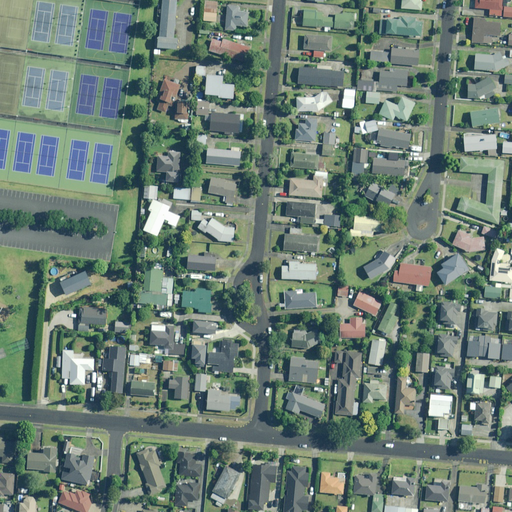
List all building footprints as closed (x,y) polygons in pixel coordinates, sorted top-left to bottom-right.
[(158,37),(157,48),(177,49),(178,38),(174,38),(177,0),(162,0),(159,37),(158,37)] [(217,0),(204,0),(204,21),(217,21),(217,0)] [(401,0),(401,8),(422,10),(422,1),(420,1),(420,0),(401,0)] [(502,0),(475,0),(475,8),(490,9),(489,15),(501,16),(502,0)] [(238,7),(227,6),(225,30),(235,31),(236,25),(246,26),(247,13),(238,12),(238,7)] [(323,11),(304,10),(302,25),(354,30),(356,14),(336,13),(335,18),(323,17),(323,11)] [(416,18),(400,16),(400,19),(388,18),(388,20),(380,19),(379,33),(422,37),(423,22),(416,21),(416,18)] [(501,22),(474,19),(471,42),(490,44),(491,35),(499,36),(501,22)] [(312,50),(312,58),(324,59),(325,51),(331,52),(332,37),(305,35),(304,49),(312,50)] [(248,48),(223,39),(222,42),(214,40),(210,51),(243,62),(247,53),(248,48)] [(419,51),(392,49),(391,64),(418,66),(419,51)] [(390,52),(371,50),(370,60),(389,62),(390,52)] [(499,52),(491,55),(476,54),(475,70),(497,71),(511,65),(507,56),(502,58),(499,52)] [(205,66),(196,66),(196,77),(205,77),(205,66)] [(333,70),(299,68),(298,84),(344,87),(345,72),(333,71),(333,70)] [(394,70),(394,72),(380,71),(379,91),(396,92),(397,86),(412,87),(412,80),(408,80),(409,71),(394,70)] [(223,76),(207,75),(206,95),(218,95),(218,98),(234,98),(234,85),(223,84),(223,76)] [(490,76),(476,85),(468,84),(468,99),(476,99),(478,98),(480,101),(485,98),(486,99),(496,94),(493,90),(497,88),(490,76)] [(179,85),(164,80),(157,101),(160,102),(157,110),(165,112),(168,105),(172,106),(179,85)] [(375,91),(376,81),(358,80),(357,90),(375,91)] [(355,90),(344,89),(343,107),(354,108),(355,90)] [(333,101),(326,90),(314,97),(296,98),(297,110),(318,111),(333,101)] [(380,93),(366,92),(365,103),(379,104),(380,93)] [(415,103),(402,98),(399,106),(385,101),(380,115),(393,120),(394,116),(408,122),(415,103)] [(187,102),(177,101),(176,113),(186,114),(187,102)] [(209,102),(197,101),(196,115),(205,115),(205,120),(211,121),(210,131),(225,132),(225,134),(232,135),(232,133),(239,134),(241,115),(208,113),(209,102)] [(500,124),(498,108),(470,111),(472,127),(500,124)] [(317,120),(306,119),(305,124),(299,123),(298,129),(295,129),(295,140),(316,141),(317,120)] [(327,123),(319,123),(318,132),(326,132),(327,123)] [(377,132),(370,131),(370,135),(369,139),(380,143),(379,144),(391,147),(392,145),(408,148),(411,133),(378,127),(377,132)] [(336,134),(324,132),(322,155),(333,156),(336,134)] [(497,134),(464,135),(464,151),(488,151),(488,156),(497,156),(497,134)] [(207,136),(197,135),(196,144),(206,145),(207,136)] [(511,142),(503,142),(503,153),(511,153),(511,142)] [(230,146),(230,151),(208,149),(206,163),(240,166),(242,152),(239,152),(240,147),(230,146)] [(368,150),(354,148),(352,174),(363,175),(364,163),(367,163),(368,150)] [(180,152),(168,151),(168,156),(158,156),(157,171),(167,172),(166,181),(179,182),(180,152)] [(318,155),(291,153),(290,167),(317,169),(318,155)] [(499,225),(504,160),(461,157),(459,171),(489,174),(486,205),(462,195),(456,209),(499,225)] [(409,161),(373,158),(372,173),(408,176),(409,161)] [(238,183),(212,177),(208,192),(224,196),(223,201),(227,202),(227,205),(232,206),(238,183)] [(321,198),(322,181),(313,181),(299,180),(291,179),(289,195),(321,198)] [(387,190),(371,182),(364,195),(387,208),(398,189),(390,185),(387,190)] [(158,186),(145,185),(143,198),(156,199),(158,186)] [(190,199),(191,189),(174,188),(174,199),(190,199)] [(191,189),(190,199),(201,200),(201,189),(191,189)] [(170,207),(153,200),(148,210),(151,211),(143,230),(157,236),(164,219),(168,221),(167,223),(176,227),(180,216),(168,211),(170,207)] [(316,204),(287,202),(286,216),(298,216),(297,223),(314,224),(316,204)] [(202,211),(192,210),(191,220),(201,221),(202,211)] [(341,216),(325,215),(324,225),(340,226),(341,216)] [(350,236),(373,237),(373,233),(384,233),(385,217),(354,216),(354,229),(350,229),(350,236)] [(206,231),(207,232),(217,238),(217,241),(234,242),(234,228),(225,227),(212,218),(209,222),(204,219),(198,227),(205,232),(206,231)] [(490,242),(494,243),(498,231),(483,226),(480,234),(491,237),(490,242)] [(285,234),(284,250),(311,252),(310,256),(314,256),(315,252),(316,252),(318,237),(300,235),(300,228),(290,228),(289,234),(285,234)] [(485,250),(484,237),(471,239),(471,236),(459,230),(452,244),(467,252),(485,250)] [(504,250),(496,249),(492,260),(490,280),(511,282),(511,267),(510,267),(510,263),(503,263),(502,266),(499,266),(500,259),(503,259),(504,250)] [(382,255),(379,252),(374,257),(376,260),(363,267),(370,279),(388,270),(396,259),(385,251),(382,255)] [(469,270),(459,254),(441,264),(444,268),(437,273),(445,285),(469,270)] [(217,256),(189,255),(188,270),(216,271),(217,256)] [(303,280),(303,279),(316,280),(317,265),(299,264),(299,262),(290,262),(290,266),(282,266),(282,279),(299,279),(299,280),(303,280)] [(432,267),(401,263),(400,271),(395,271),(393,282),(417,285),(416,291),(422,292),(423,285),(430,286),(432,267)] [(144,309),(145,304),(157,305),(157,310),(167,311),(167,305),(171,306),(174,278),(164,278),(165,268),(146,266),(144,290),(138,289),(136,308),(144,309)] [(91,286),(85,273),(60,285),(66,298),(91,286)] [(501,284),(495,283),(495,287),(485,286),(484,297),(501,298),(501,284)] [(348,286),(338,286),(338,296),(348,297),(348,286)] [(183,292),(183,307),(193,307),(193,309),(198,309),(198,312),(211,312),(212,290),(195,290),(195,292),(183,292)] [(297,294),(297,291),(284,292),(285,309),(316,307),(315,293),(297,294)] [(81,292),(71,296),(73,302),(83,298),(84,298),(84,297),(84,296),(85,296),(85,295),(84,295),(84,294),(84,293),(83,293),(82,292),(81,292)] [(382,302),(360,292),(353,305),(376,316),(382,302)] [(399,305),(391,301),(384,315),(378,329),(390,335),(398,318),(394,316),(399,305)] [(436,320),(455,324),(457,315),(459,315),(460,310),(461,305),(442,301),(440,311),(438,311),(436,320)] [(106,307),(80,306),(79,334),(88,335),(89,326),(106,327),(106,307)] [(477,309),(475,327),(477,327),(477,330),(484,331),(484,328),(495,329),(497,313),(484,311),(484,310),(477,309)] [(340,338),(366,338),(366,324),(364,324),(364,318),(350,318),(350,323),(340,323),(340,338)] [(129,323),(116,322),(115,332),(129,333),(129,323)] [(155,345),(154,355),(169,356),(169,354),(185,355),(185,344),(173,343),(174,324),(151,323),(150,345),(155,345)] [(319,343),(320,331),(308,330),(308,331),(293,330),(291,347),(308,348),(319,343)] [(457,336),(439,335),(438,343),(436,342),(435,354),(439,354),(439,356),(449,357),(449,359),(453,359),(454,347),(457,347),(457,336)] [(387,340),(379,338),(378,341),(373,340),(369,364),(382,366),(387,340)] [(234,340),(223,339),(223,342),(221,342),(220,353),(209,352),(208,364),(213,364),(213,373),(218,374),(218,371),(234,372),(235,356),(237,356),(238,344),(234,343),(234,340)] [(126,347),(110,346),(109,359),(103,359),(102,371),(112,371),(111,393),(123,393),(126,347)] [(74,350),(63,350),(62,378),(70,379),(70,384),(85,385),(85,370),(94,370),(94,359),(74,359),(74,350)] [(335,351),(334,362),(342,363),(343,351),(335,351)] [(346,363),(344,363),(343,377),(345,377),(344,381),(339,380),(336,414),(357,416),(358,403),(354,403),(356,378),(360,378),(362,353),(347,351),(346,363)] [(430,354),(417,353),(415,371),(428,372),(429,364),(432,364),(432,360),(429,360),(430,354)] [(139,354),(139,355),(139,363),(150,363),(150,359),(146,359),(147,354),(139,354)] [(139,363),(139,355),(130,355),(130,365),(139,366),(139,363)] [(305,359),(291,357),(289,381),(317,383),(319,362),(305,361),(305,359)] [(178,361),(162,360),(162,370),(177,371),(178,361)] [(436,389),(450,390),(451,377),(453,377),(454,369),(436,367),(435,376),(434,376),(433,385),(437,385),(436,389)] [(468,371),(466,392),(483,394),(485,372),(468,371)] [(206,391),(207,375),(196,374),(195,390),(206,391)] [(502,377),(490,376),(489,387),(501,388),(502,377)] [(189,377),(176,377),(176,381),(170,380),(169,388),(176,389),(175,398),(188,399),(189,377)] [(416,380),(397,379),(395,414),(404,414),(405,405),(414,406),(416,380)] [(511,379),(502,389),(511,399),(511,379)] [(379,381),(370,380),(370,384),(364,383),(363,402),(372,403),(372,398),(386,400),(387,385),(379,384),(379,381)] [(155,383),(132,381),(131,395),(154,397),(155,383)] [(221,390),(209,389),(207,409),(229,411),(230,410),(235,410),(236,406),(240,407),(241,397),(229,396),(220,395),(221,390)] [(326,405),(290,390),(286,399),(289,400),(286,409),(298,414),(300,410),(320,418),(326,405)] [(452,396),(431,394),(429,416),(444,417),(444,413),(451,414),(452,396)] [(476,402),(475,413),(474,420),(481,421),(481,423),(489,424),(491,404),(476,402)] [(449,430),(450,419),(439,419),(438,429),(449,430)] [(471,435),(471,429),(472,426),(462,425),(461,435),(471,435)] [(473,429),(472,437),(489,439),(490,431),(473,429)] [(14,456),(15,442),(4,441),(4,436),(0,435),(0,456),(2,457),(2,462),(14,463),(14,461),(18,461),(18,456),(14,456)] [(57,449),(45,448),(45,454),(28,454),(27,469),(44,470),(44,472),(56,472),(57,449)] [(149,452),(148,449),(137,453),(147,483),(145,484),(149,496),(161,492),(160,489),(166,487),(159,465),(160,465),(155,450),(149,452)] [(195,452),(178,451),(177,464),(179,464),(179,476),(201,477),(202,464),(195,464),(195,452)] [(93,458),(79,455),(78,461),(63,459),(60,480),(88,484),(90,468),(91,469),(93,458)] [(258,511),(261,487),(268,487),(269,471),(252,470),(244,469),(239,511),(258,511)] [(234,478),(218,470),(202,500),(217,509),(234,478)] [(299,511),(301,499),(296,498),(296,491),(300,491),(300,478),(298,477),(298,473),(281,471),(276,511),(299,511)] [(496,486),(505,486),(506,476),(497,475),(496,486)] [(336,482),(323,481),(323,477),(314,476),(312,497),(322,498),(335,499),(336,482)] [(368,480),(347,478),(346,498),(367,499),(368,480)] [(408,483),(400,482),(399,486),(385,485),(384,500),(407,501),(408,483)] [(190,505),(192,492),(192,487),(181,486),(181,490),(168,489),(166,511),(177,511),(180,511),(181,509),(187,508),(187,505),(190,505)] [(434,486),(433,490),(417,489),(416,505),(439,507),(440,493),(442,493),(443,487),(434,486)] [(68,494),(66,500),(57,496),(57,488),(52,488),(51,507),(51,509),(56,510),(56,509),(63,511),(82,511),(84,507),(82,506),(83,498),(68,494)] [(450,507),(477,509),(478,495),(478,489),(470,489),(470,491),(451,490),(450,507)] [(497,492),(486,491),(485,506),(495,507),(497,492)] [(511,491),(502,491),(501,507),(511,507),(511,491)] [(374,511),(376,501),(365,500),(363,511),(374,511)] [(27,511),(28,509),(28,502),(17,501),(16,507),(12,507),(11,511),(27,511)]
